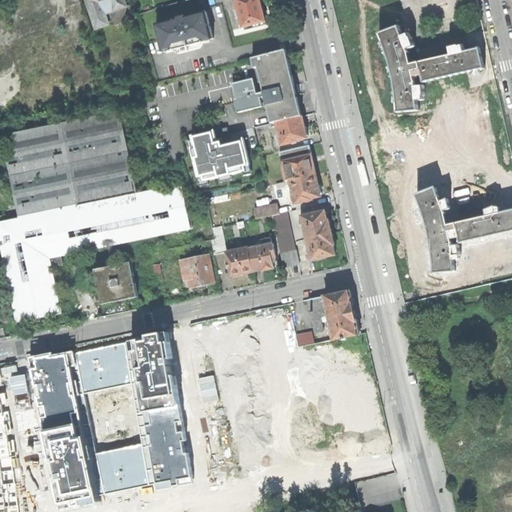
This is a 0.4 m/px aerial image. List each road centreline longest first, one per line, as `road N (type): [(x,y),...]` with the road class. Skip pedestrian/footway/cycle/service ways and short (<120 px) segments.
road 1 (residential): [(0,350),(374,271)]
road 2 (secondary): [(374,271),(309,0)]
road 3 (secondary): [(433,511),(374,271)]
